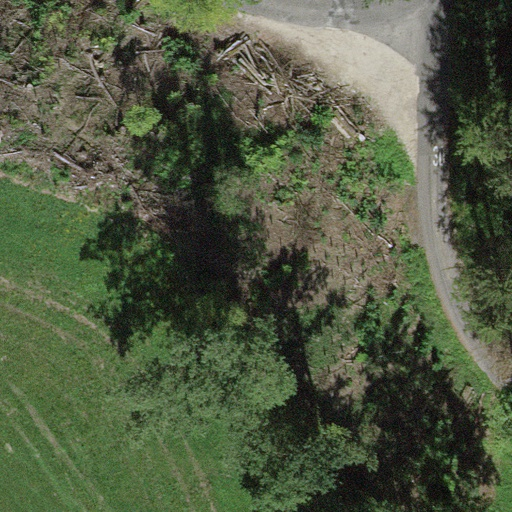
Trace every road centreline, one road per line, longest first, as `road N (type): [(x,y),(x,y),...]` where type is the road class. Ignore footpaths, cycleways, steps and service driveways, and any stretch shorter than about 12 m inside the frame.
road 1 (track): [(378,27),(391,130),(419,224),(462,328),(511,387)]
road 2 (residential): [(213,0),(296,24),(378,27),(421,0)]
